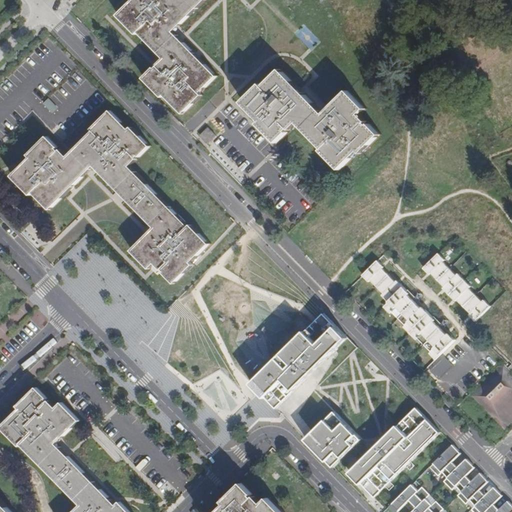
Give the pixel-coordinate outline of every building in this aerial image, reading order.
[(134,0),(120,15),(139,35),(140,33),(144,37),(165,59),(158,65),(155,68),(146,76),(164,98),(167,95),(185,114),(205,96),(201,93),(219,76),(175,32),(207,0),(134,0)] [(326,114),(283,69),(266,86),(264,84),(245,103),(263,122),(260,124),(280,143),(290,133),(289,132),(291,130),(292,131),(299,123),(325,149),(323,151),(342,170),(360,151),(363,154),(382,135),(371,124),(370,125),(368,123),(369,122),(362,115),(368,109),(349,91),(326,114)] [(50,99),(45,102),(52,112),(57,109),(50,99)] [(131,130),(112,111),(93,130),(95,131),(70,157),(63,150),(62,151),(59,147),(60,147),(49,136),(30,156),(32,158),(14,176),(17,179),(33,195),(35,193),(52,210),(70,191),(95,166),(122,193),(125,196),(156,228),(133,251),(150,269),(156,264),(158,266),(163,271),(164,270),(167,272),(166,273),(177,284),(196,265),(193,262),(202,253),(212,244),(193,225),(191,226),(140,174),(132,166),(139,159),(137,158),(140,156),(141,157),(152,147),(133,128),(131,130)] [(217,136),(209,128),(201,136),(208,144),(217,136)] [(447,259),(441,253),(426,267),(430,271),(431,270),(449,288),(448,290),(456,298),(457,296),(475,315),(474,317),(478,321),(493,306),(486,299),(485,301),(471,288),(473,286),(460,273),(459,274),(445,261),(447,259)] [(380,260),(365,275),(371,281),(373,279),(386,293),(385,295),(391,301),(386,306),(392,313),(394,311),(407,325),(405,327),(418,339),(420,338),(433,351),(431,353),(438,360),(458,339),(451,333),(450,335),(437,321),(438,319),(426,306),(424,308),(411,294),(412,293),(402,282),(401,284),(382,265),(384,264),(380,260)] [(274,365),(254,384),(278,409),(312,376),(337,351),(351,338),(326,313),(325,314),(318,321),(314,325),(274,365)] [(337,351),(312,376),(321,386),(349,359),(355,353),(359,349),(360,348),(351,338),(337,351)] [(456,365),(447,356),(432,370),(441,380),(456,365)] [(474,397),(504,426),(511,418),(511,374),(504,367),(474,397)] [(49,398),(38,388),(19,406),(21,409),(3,427),(21,446),(23,444),(57,479),(83,505),(75,511),(135,511),(123,499),(118,504),(58,443),(62,439),(81,420),(63,403),(58,408),(51,401),(50,402),(48,399),(49,398)] [(443,432),(419,408),(391,435),(350,474),(374,498),(443,432)] [(364,439),(337,412),(309,439),(336,467),(339,464),(364,439)] [(455,462),(464,453),(455,444),(432,467),(441,476),(445,472),(450,477),(460,467),(455,462)] [(469,476),(478,467),(469,458),(446,481),(455,490),(458,486),(464,492),(474,481),(469,476)] [(483,490),(492,481),(483,472),(460,495),(468,504),(472,500),(478,506),(488,495),(483,490)] [(284,511),(270,498),(265,503),(258,496),(257,497),(255,495),(256,494),(244,483),(225,502),(227,504),(218,511),(284,511)] [(400,511),(412,500),(419,507),(429,498),(433,494),(425,487),(421,490),(415,484),(392,506),(397,511),(400,511)] [(497,504),(505,495),(497,486),(474,509),(476,511),(499,511),(502,509),(497,504)] [(443,511),(447,508),(439,501),(435,505),(429,498),(419,507),(414,511),(443,511)] [(0,511),(15,511),(2,499),(0,500),(0,511)] [(511,511),(511,501),(499,511),(511,511)]
